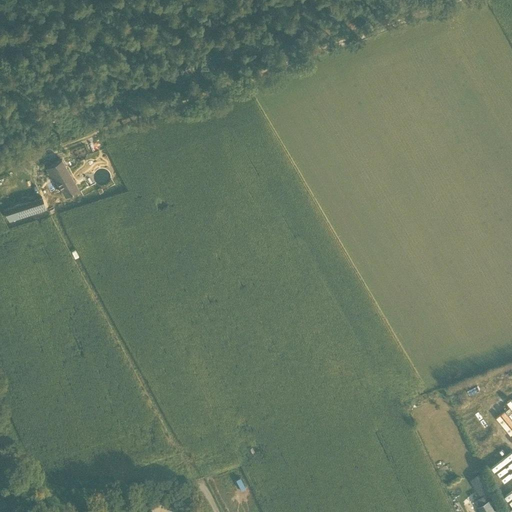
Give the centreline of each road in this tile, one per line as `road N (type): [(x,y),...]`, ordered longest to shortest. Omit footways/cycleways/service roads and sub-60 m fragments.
road 1 (track): [(0,171),(422,6),(456,0)]
road 2 (track): [(200,483),(55,211)]
